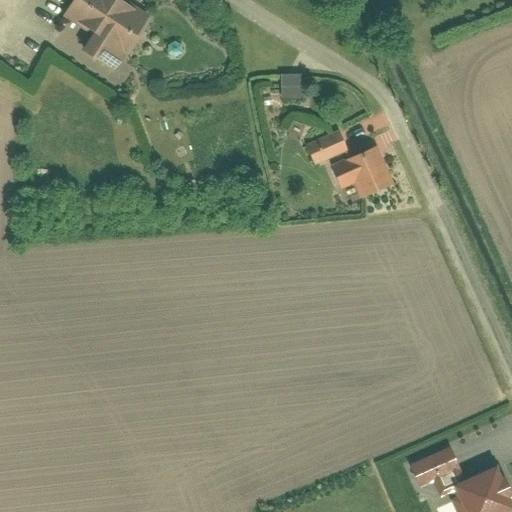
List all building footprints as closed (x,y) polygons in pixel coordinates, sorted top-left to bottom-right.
[(151,13),(130,0),(76,0),(69,11),(97,29),(84,49),(115,69),(151,13)] [(307,75),(282,74),(282,98),(306,98),(307,75)] [(341,129),(309,144),(318,163),(350,148),(341,129)] [(379,144),(333,165),(343,187),(356,181),(363,197),(397,182),(379,144)] [(451,449),(413,467),(422,485),(435,480),(459,468),(451,449)] [(455,483),(460,494),(452,498),(458,511),(511,511),(511,493),(498,463),(464,479),(455,483)] [(459,468),(435,480),(440,490),(455,483),(464,479),(459,468)]
